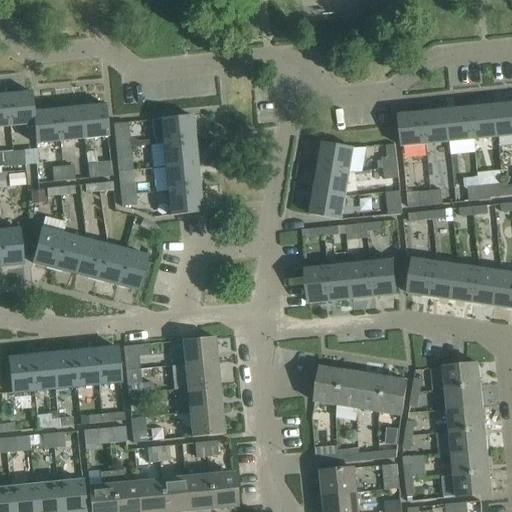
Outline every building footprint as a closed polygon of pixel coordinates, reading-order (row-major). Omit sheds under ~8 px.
[(34,125),(33,112),(31,92),(7,95),(10,127),(34,125)] [(0,128),(10,127),(7,95),(0,95),(0,128)] [(511,103),(494,105),(497,137),(511,135),(511,103)] [(105,105),(81,107),(84,139),(109,137),(105,105)] [(494,105),(470,108),(473,140),(497,137),(494,105)] [(81,107),(58,110),(61,142),(84,139),(81,107)] [(470,108),(446,110),(449,142),(473,140),(470,108)] [(61,142),(58,110),(33,112),(34,125),(35,144),(61,142)] [(446,110),(423,113),(426,145),(449,142),(446,110)] [(426,145),(423,113),(398,115),(402,147),(426,145)] [(156,145),(162,144),(185,142),(194,141),(192,117),(160,120),(152,121),(154,139),(156,138),(156,145)] [(116,149),(130,147),(129,137),(128,123),(121,124),(121,123),(113,124),(116,149)] [(139,142),(129,137),(130,147),(156,145),(156,140),(139,142)] [(185,142),(162,144),(164,168),(197,164),(194,141),(185,142)] [(322,143),(318,168),(349,173),(354,148),(322,143)] [(130,147),(116,149),(118,172),(132,171),(130,147)] [(13,153),(14,167),(38,165),(37,151),(13,153)] [(0,168),(14,167),(13,153),(0,154),(0,168)] [(383,169),(397,167),(397,157),(382,158),(383,169)] [(112,164),(94,165),(95,179),(113,178),(112,164)] [(197,164),(164,168),(155,169),(157,193),(167,192),(199,189),(197,164)] [(74,167),(64,168),(65,182),(75,181),(74,167)] [(398,178),(397,167),(383,169),(384,179),(398,178)] [(349,173),(318,168),(313,191),(345,196),(349,173)] [(132,171),(118,172),(120,197),(134,195),(132,171)] [(99,185),(100,193),(114,192),(113,184),(99,185)] [(100,193),(99,185),(86,186),(86,194),(100,193)] [(490,187),(478,188),(479,202),(491,201),(490,187)] [(74,188),(59,189),(60,197),(75,196),(74,188)] [(479,202),(478,188),(469,189),(471,203),(479,202)] [(59,189),(46,190),(47,198),(60,197),(59,189)] [(202,213),(199,189),(167,192),(169,217),(202,213)] [(44,191),(30,192),(31,205),(45,204),(44,191)] [(345,196),(313,191),(309,215),(341,220),(345,196)] [(443,192),(431,193),(432,207),(444,205),(443,192)] [(432,207),(431,193),(420,194),(421,208),(432,207)] [(136,207),(134,195),(120,197),(122,208),(136,207)] [(403,204),(388,206),(389,216),(404,215),(403,204)] [(511,212),(511,205),(502,206),(503,214),(511,212)] [(493,207),(472,209),(473,217),(494,215),(493,207)] [(473,217),(472,209),(461,210),(462,218),(473,217)] [(447,212),(431,213),(432,221),(447,219),(447,212)] [(432,221),(431,213),(410,215),(411,223),(432,221)] [(154,225),(144,219),(140,226),(152,233),(156,226),(154,225)] [(366,225),(367,233),(394,230),(393,222),(366,225)] [(367,233),(366,225),(345,227),(345,235),(367,233)] [(345,227),(323,229),(324,237),(345,235),(345,227)] [(19,229),(0,231),(0,262),(1,267),(22,265),(19,229)] [(324,237),(323,229),(303,231),(304,239),(324,237)] [(54,270),(63,236),(41,230),(32,264),(54,270)] [(63,236),(54,270),(74,275),(83,241),(63,236)] [(105,246),(83,241),(74,275),(96,281),(105,246)] [(126,252),(105,246),(96,281),(117,286),(126,252)] [(126,252),(117,286),(138,292),(147,257),(126,252)] [(430,297),(436,261),(416,258),(411,294),(430,297)] [(370,262),(373,298),(397,295),(393,260),(370,262)] [(436,261),(430,297),(452,300),(457,265),(436,261)] [(370,262),(349,264),(352,300),(373,298),(370,262)] [(352,300),(349,264),(328,267),(331,302),(352,300)] [(457,265),(452,300),(473,303),(478,268),(457,265)] [(331,302),(328,267),(306,269),(309,304),(331,302)] [(500,271),(478,268),(473,303),(495,306),(500,271)] [(511,272),(500,271),(495,306),(511,308),(511,272)] [(185,366),(217,362),(214,338),(182,341),(185,366)] [(137,346),(123,348),(124,359),(138,357),(137,346)] [(117,348),(95,350),(99,386),(121,384),(117,348)] [(95,350),(74,353),(77,388),(99,386),(95,350)] [(74,353),(53,355),(56,390),(77,388),(74,353)] [(56,390),(53,355),(31,357),(35,393),(56,390)] [(35,393),(31,357),(8,359),(12,395),(35,393)] [(219,386),(217,362),(185,366),(187,389),(219,386)] [(445,388),(481,384),(479,364),(443,367),(445,388)] [(336,406),(341,370),(321,367),(315,402),(336,406)] [(341,370),(336,406),(358,409),(364,374),(341,370)] [(384,377),(364,374),(358,409),(378,412),(384,377)] [(407,381),(384,377),(378,412),(402,416),(407,381)] [(413,382),(412,390),(420,392),(422,380),(414,379),(413,382)] [(483,406),(481,384),(445,388),(448,410),(483,406)] [(129,395),(143,394),(142,386),(128,387),(129,395)] [(222,411),(219,386),(187,389),(190,415),(222,411)] [(144,407),(143,394),(129,395),(131,408),(144,407)] [(419,409),(421,395),(414,394),(412,408),(419,409)] [(483,406),(448,410),(450,432),(485,428),(483,406)] [(222,411),(190,415),(192,438),(224,435),(222,411)] [(124,415),(102,417),(103,425),(125,423),(124,415)] [(60,429),(59,421),(52,422),(52,417),(36,418),(37,431),(60,429)] [(103,425),(102,417),(88,418),(89,426),(103,425)] [(59,421),(60,429),(74,428),(73,420),(59,421)] [(409,423),(406,436),(414,437),(416,424),(409,423)] [(14,425),(2,426),(3,434),(15,433),(14,425)] [(108,429),(110,445),(128,443),(126,428),(108,429)] [(485,428),(450,432),(452,453),(488,449),(485,428)] [(110,445),(108,429),(84,432),(85,440),(99,439),(99,446),(110,445)] [(77,433),(52,435),(53,450),(78,448),(77,433)] [(148,444),(147,433),(132,435),(134,446),(148,444)] [(53,450),(52,435),(42,437),(43,447),(44,451),(53,450)] [(414,437),(406,436),(404,450),(412,452),(414,437)] [(42,437),(28,438),(29,448),(43,447),(42,437)] [(5,440),(6,454),(17,453),(16,439),(5,440)] [(207,443),(208,458),(219,457),(218,442),(207,443)] [(208,458),(207,443),(184,445),(185,460),(208,458)] [(358,445),(335,447),(336,465),(360,463),(359,455),(358,445)] [(159,448),(160,463),(172,462),(170,447),(159,448)] [(336,465),(335,447),(315,449),(317,467),(336,465)] [(160,463),(159,448),(148,450),(149,464),(160,463)] [(488,449),(452,453),(454,476),(490,472),(488,449)] [(378,453),(379,461),(398,459),(398,452),(378,453)] [(378,453),(359,455),(360,463),(379,461),(378,453)] [(399,467),(383,468),(384,478),(400,477),(399,467)] [(407,480),(414,480),(413,467),(405,468),(407,480)] [(324,497),(356,493),(354,469),(322,472),(324,497)] [(123,472),(113,473),(116,511),(140,511),(138,484),(124,485),(123,472)] [(490,472),(454,476),(457,498),(492,494),(490,472)] [(100,474),(102,487),(89,489),(91,511),(116,511),(113,473),(100,474)] [(210,477),(213,509),(236,506),(233,474),(210,477)] [(456,496),(454,476),(442,477),(444,497),(456,496)] [(213,509),(210,477),(186,479),(189,511),(213,509)] [(179,511),(189,511),(186,479),(162,481),(164,511),(179,511)] [(416,495),(414,480),(407,480),(409,496),(416,495)] [(57,484),(59,511),(85,511),(82,481),(57,484)] [(164,511),(162,481),(138,484),(140,511),(164,511)] [(59,511),(57,484),(33,486),(35,511),(59,511)] [(35,511),(33,486),(10,489),(11,511),(35,511)] [(0,511),(11,511),(10,489),(0,489),(0,511)] [(358,511),(356,493),(324,497),(325,511),(358,511)] [(388,511),(400,511),(403,511),(402,501),(388,502),(388,511)] [(456,504),(456,511),(468,511),(467,503),(456,504)]
